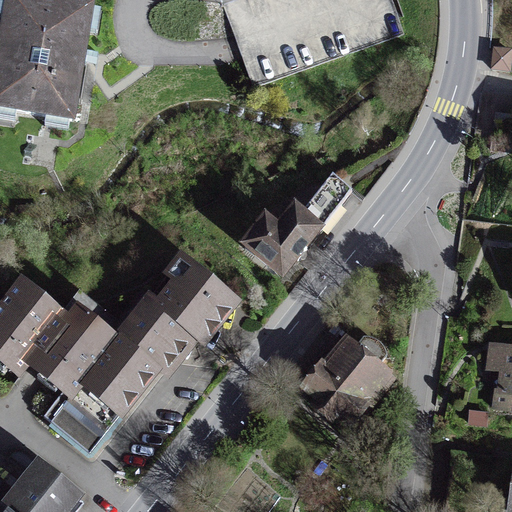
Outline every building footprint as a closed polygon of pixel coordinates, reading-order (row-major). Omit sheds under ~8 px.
[(10,0),(0,62),(0,108),(71,120),(89,9),(35,0),(10,0)] [(494,50),(491,70),(510,72),(511,52),(494,50)] [(511,120),(494,118),(490,151),(511,154),(511,120)] [(244,248),(282,279),(297,261),(298,261),(351,192),(332,177),(301,216),(295,211),(278,232),(265,221),(244,248)] [(75,379),(83,386),(121,416),(157,371),(162,375),(193,336),(204,344),(235,305),(180,262),(150,301),(142,294),(107,338),(75,379)] [(20,377),(29,365),(60,326),(55,322),(58,318),(20,288),(0,312),(0,353),(4,357),(6,366),(20,377)] [(64,329),(60,326),(29,365),(64,393),(72,399),(83,386),(75,379),(107,338),(76,314),(64,329)] [(323,372),(308,392),(349,425),(384,378),(376,371),(386,359),(383,350),(373,342),(364,341),(354,353),(337,340),(316,367),(323,372)] [(497,389),(493,410),(511,412),(511,351),(492,349),(489,370),(505,372),(502,390),(497,389)] [(89,454),(121,416),(83,386),(72,399),(64,393),(44,419),(89,454)] [(43,474),(20,502),(11,511),(67,511),(77,501),(43,474)] [(0,511),(11,511),(20,502),(0,485),(0,511)]
